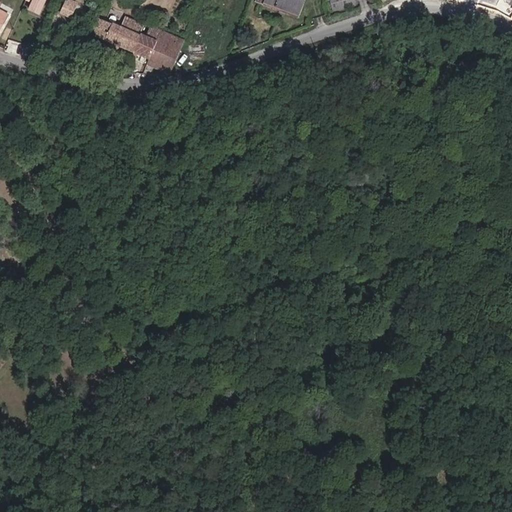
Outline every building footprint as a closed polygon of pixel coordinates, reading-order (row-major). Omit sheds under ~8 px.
[(67,0),(63,13),(75,17),(81,0),(67,0)] [(298,19),(305,2),(305,0),(256,0),(255,2),(298,19)] [(334,0),(329,2),(333,16),(356,8),(353,0),(334,0)] [(101,10),(98,18),(140,35),(141,33),(157,40),(162,28),(146,22),(147,18),(145,17),(144,20),(142,20),(140,23),(121,15),(117,13),(116,16),(101,10)] [(140,35),(98,18),(92,34),(133,51),(140,35)] [(157,40),(173,46),(175,41),(180,44),(183,37),(162,28),(157,40)] [(140,35),(133,51),(150,58),(157,40),(141,33),(140,35)] [(157,40),(150,58),(171,67),(177,50),(172,48),(173,46),(157,40)] [(183,60),(197,63),(200,49),(198,49),(187,46),(183,60)]
